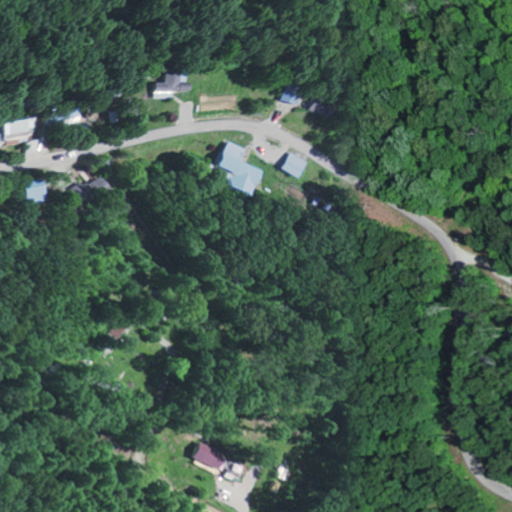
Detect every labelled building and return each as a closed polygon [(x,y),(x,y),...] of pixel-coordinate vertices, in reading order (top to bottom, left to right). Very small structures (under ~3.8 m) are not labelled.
[(165,98),(165,92),(181,92),(181,84),(177,84),(177,70),(153,70),(153,82),(145,82),(146,98),(165,98)] [(271,100),(287,105),(294,86),(277,81),(271,100)] [(325,102),(302,97),(299,111),(322,116),(325,102)] [(48,128),(74,121),(69,104),(43,110),(48,128)] [(21,127),(27,127),(27,119),(0,120),(0,137),(21,137),(21,127)] [(252,196),(262,170),(239,160),(243,149),(222,141),(210,173),(228,180),(226,186),(252,196)] [(298,178),(306,161),(287,152),(280,169),(298,178)] [(21,182),(25,205),(45,201),(41,179),(21,182)] [(70,187),(74,203),(109,195),(105,179),(70,187)] [(223,452),(198,441),(191,458),(216,469),(223,452)]
